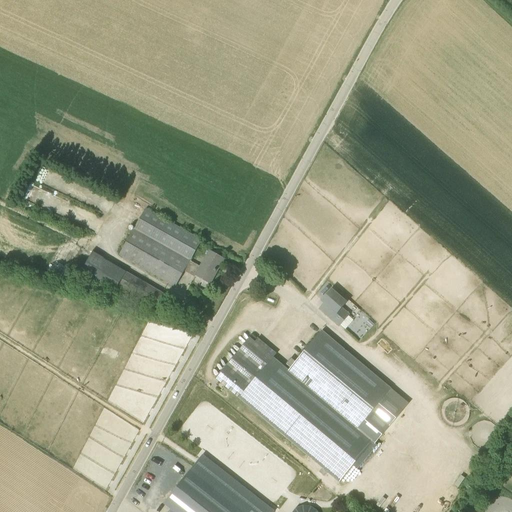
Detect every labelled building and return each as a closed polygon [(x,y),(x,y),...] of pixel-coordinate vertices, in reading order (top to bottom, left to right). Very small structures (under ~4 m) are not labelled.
[(202,240),(146,208),(119,256),(175,288),(184,271),(195,277),(196,276),(211,285),(225,260),(209,250),(199,267),(190,262),(202,240)] [(126,273),(91,254),(79,276),(114,295),(118,288),(126,273)] [(170,298),(126,273),(118,288),(161,313),(170,298)] [(330,308),(325,313),(339,326),(349,315),(342,308),(347,302),(332,289),(322,300),(330,308)] [(340,483),(340,482),(354,465),(358,469),(378,445),(376,444),(403,410),(386,396),(392,389),(322,331),(289,371),(248,339),(216,380),(340,483)] [(203,455),(165,504),(171,509),(169,511),(273,511),(274,511),(203,455)]
